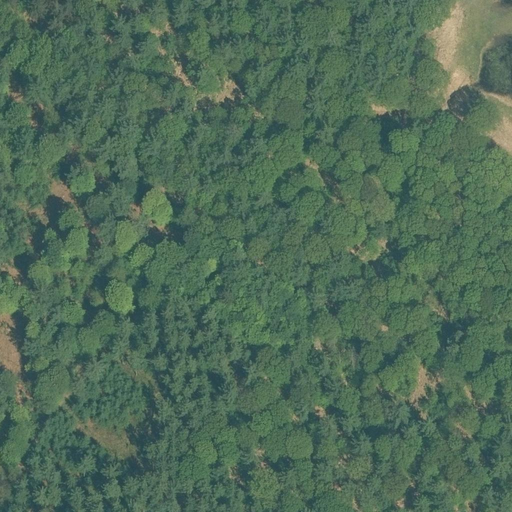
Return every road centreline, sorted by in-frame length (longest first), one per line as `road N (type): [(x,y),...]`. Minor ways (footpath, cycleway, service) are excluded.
road 1 (track): [(511,362),(427,350),(378,332),(320,307),(215,237),(69,394),(0,506)]
road 2 (track): [(393,0),(215,237),(0,40)]
